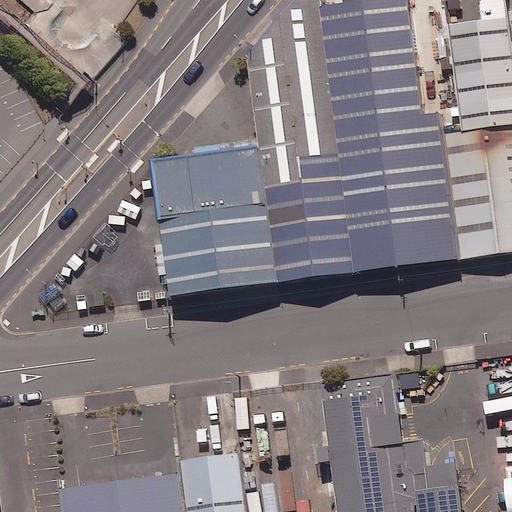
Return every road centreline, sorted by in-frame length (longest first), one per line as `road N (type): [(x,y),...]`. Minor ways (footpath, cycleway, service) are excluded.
road 1 (unclassified): [(0,367),(511,306)]
road 2 (secondary): [(258,0),(130,154),(0,290)]
road 3 (secondary): [(0,232),(201,0)]
